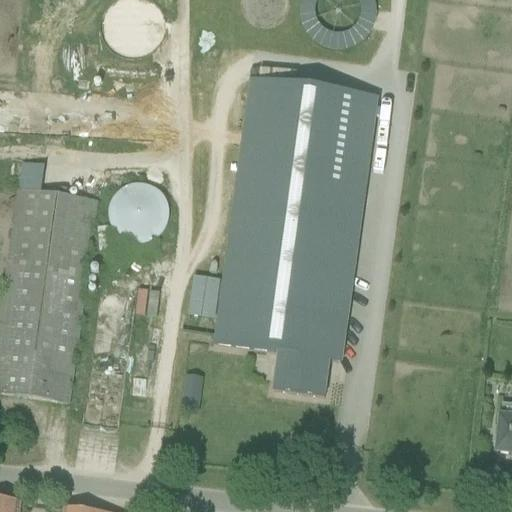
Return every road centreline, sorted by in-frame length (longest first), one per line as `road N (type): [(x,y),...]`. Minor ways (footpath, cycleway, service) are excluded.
road 1 (track): [(183,0),(187,206),(143,506)]
road 2 (unclassified): [(185,511),(0,487)]
